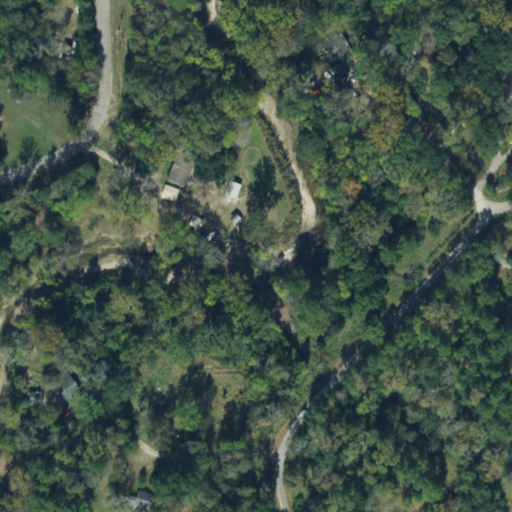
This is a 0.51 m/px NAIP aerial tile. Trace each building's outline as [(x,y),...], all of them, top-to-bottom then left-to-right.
[(321,45),(331,62),(349,51),(340,34),(321,45)] [(502,122),(511,125),(511,105),(509,104),(502,122)] [(188,189),(199,157),(178,150),(167,182),(188,189)] [(223,195),(233,200),(241,187),(231,181),(223,195)] [(79,392),(65,369),(50,379),(64,401),(79,392)] [(26,395),(29,406),(43,402),(40,391),(26,395)] [(148,511),(154,496),(137,490),(131,510),(135,511),(148,511)]
